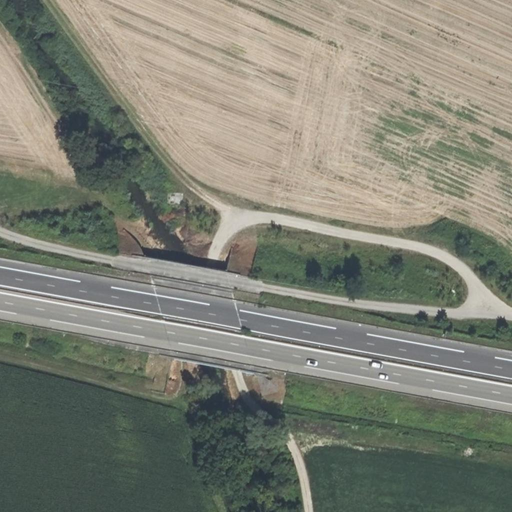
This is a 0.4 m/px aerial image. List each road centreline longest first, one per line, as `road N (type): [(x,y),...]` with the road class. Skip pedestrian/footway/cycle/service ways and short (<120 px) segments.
road 1 (track): [(307,511),(302,474),(281,430),(237,373),(211,263),(228,232),(253,223),(433,247),(460,261),(476,310)]
road 2 (trunk): [(0,301),(511,395)]
road 3 (trunk): [(511,368),(0,275)]
road 4 (track): [(476,310),(280,292),(0,232)]
road 5 (track): [(240,228),(227,209),(180,177),(50,0)]
road 6 (track): [(0,358),(164,400)]
